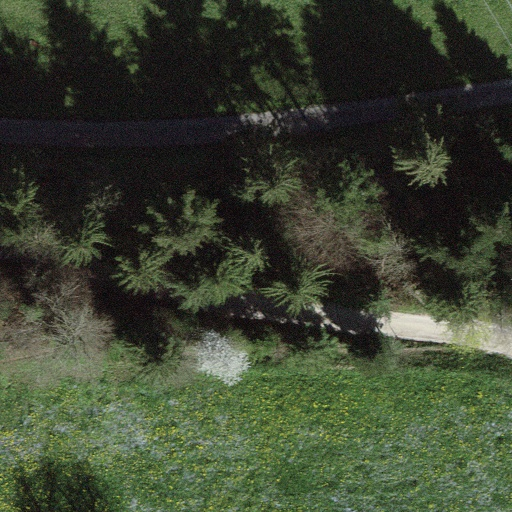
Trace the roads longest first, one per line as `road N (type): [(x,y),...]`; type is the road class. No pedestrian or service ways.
road 1 (track): [(511,345),(227,300),(0,246)]
road 2 (unclassified): [(511,91),(138,135),(0,128)]
